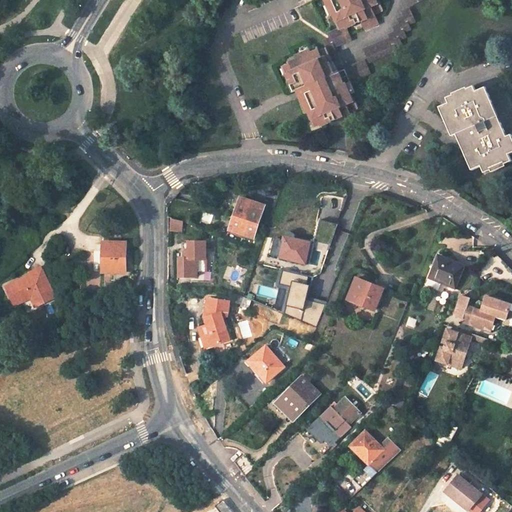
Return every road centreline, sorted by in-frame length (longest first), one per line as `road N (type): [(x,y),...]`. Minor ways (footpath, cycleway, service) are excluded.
road 1 (tertiary): [(145,195),(153,228),(151,322),(176,419)]
road 2 (tertiary): [(0,500),(176,419)]
road 3 (residential): [(490,71),(422,97),(373,178)]
road 4 (unclassified): [(511,246),(439,197),(373,178)]
road 5 (residential): [(260,159),(221,51),(235,23)]
road 6 (unclassified): [(260,159),(189,169),(145,195)]
road 7 (tertiary): [(176,419),(253,511)]
